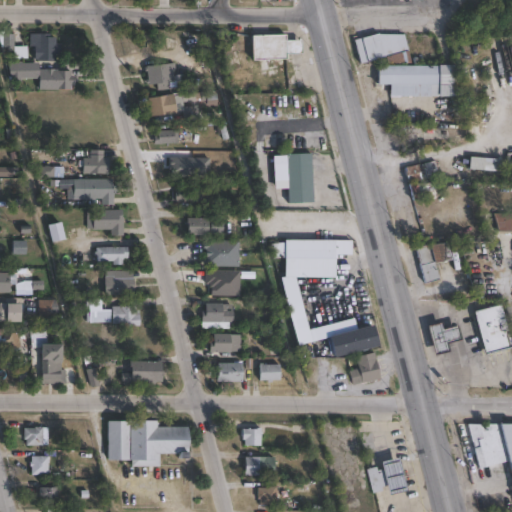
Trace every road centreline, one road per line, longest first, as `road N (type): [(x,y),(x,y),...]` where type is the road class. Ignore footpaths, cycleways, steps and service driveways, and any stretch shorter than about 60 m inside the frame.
road 1 (residential): [(229,511),(94,0)]
road 2 (primary): [(453,511),(319,0)]
road 3 (residential): [(426,404),(0,400)]
road 4 (residential): [(322,12),(0,10)]
